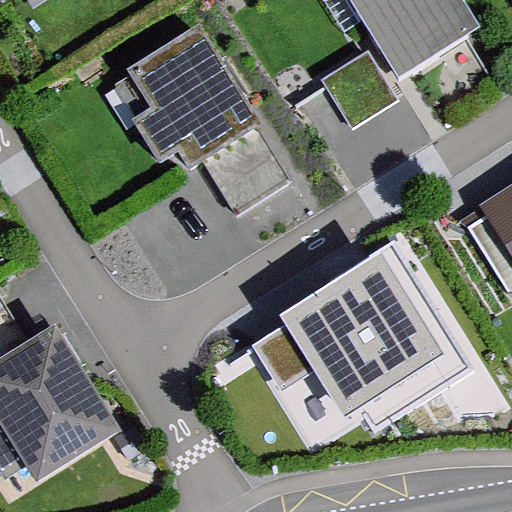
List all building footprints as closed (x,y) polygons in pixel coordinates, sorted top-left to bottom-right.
[(479,38),(456,0),(328,0),(383,94),(479,38)] [(290,185),(196,35),(133,75),(227,225),(290,185)] [(511,201),(489,215),(511,252),(511,201)] [(477,364),(402,250),(252,347),(282,392),(331,360),(376,430),(477,364)] [(98,437),(38,341),(0,364),(0,458),(18,487),(98,437)]
